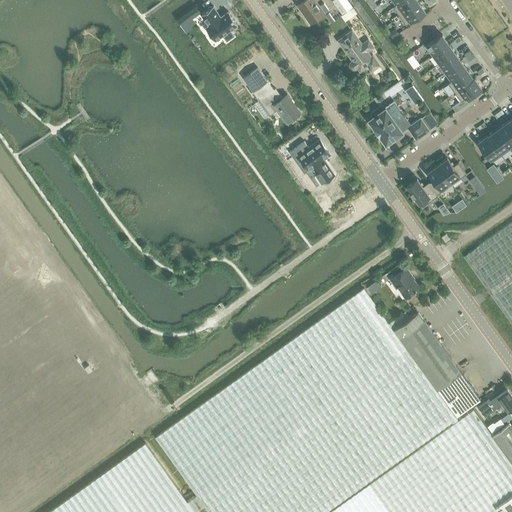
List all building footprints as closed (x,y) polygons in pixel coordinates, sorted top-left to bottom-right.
[(296,0),(299,3),(297,5),(302,12),(303,11),(310,22),(309,22),(310,23),(324,13),(328,10),(324,3),(319,6),(316,1),(317,0),(296,0)] [(332,0),(342,14),(353,7),(353,6),(348,0),(332,0)] [(417,0),(402,0),(393,7),(399,15),(419,2),(417,0)] [(419,2),(399,15),(406,25),(425,11),(419,2)] [(213,5),(201,14),(209,24),(205,27),(215,40),(223,35),(227,40),(234,35),(230,29),(238,24),(228,11),(221,16),(213,5)] [(196,6),(185,14),(187,17),(189,20),(200,12),(198,9),(196,6)] [(329,12),(325,15),(331,23),(335,20),(329,12)] [(389,33),(393,38),(394,37),(399,34),(399,33),(395,28),(389,33)] [(351,30),(338,40),(352,60),(351,61),(350,63),(350,65),(351,67),(353,68),(356,67),(357,66),(360,70),(367,64),(371,70),(379,64),(372,55),(370,56),(366,51),(373,46),(368,39),(361,44),(351,30)] [(442,34),(426,46),(432,55),(448,43),(442,34)] [(448,43),(432,55),(439,64),(455,52),(448,43)] [(455,52),(439,64),(445,72),(461,61),(455,52)] [(411,63),(414,68),(415,67),(419,65),(420,64),(416,59),(411,63)] [(461,61),(445,72),(451,81),(448,83),(467,69),(461,61)] [(258,68),(243,78),(253,92),(258,99),(258,100),(269,115),(277,109),(286,122),(299,112),(291,101),(292,100),(287,93),(282,97),(275,87),(273,89),(268,81),(258,68)] [(449,83),(443,88),(446,92),(448,96),(454,91),(455,92),(475,78),(474,77),(473,78),(467,69),(448,83),(449,83)] [(461,100),(452,106),(455,111),(468,102),(465,98),(467,97),(467,98),(472,94),(472,93),(481,87),(475,78),(455,92),(461,100)] [(377,96),(374,98),(381,108),(384,106),(377,96)] [(373,116),(369,119),(373,124),(380,135),(380,134),(386,143),(409,127),(417,138),(430,129),(422,118),(421,117),(411,124),(408,119),(394,101),(386,106),(381,110),(378,106),(370,112),(373,116)] [(430,112),(422,118),(430,129),(438,123),(435,119),(430,112)] [(511,132),(505,123),(496,129),(510,148),(511,148),(508,145),(511,142),(511,132)] [(487,134),(501,154),(510,148),(496,129),(488,135),(487,134)] [(487,134),(478,141),(481,145),(479,147),(483,152),(487,157),(488,155),(492,161),(501,154),(487,134)] [(305,141),(293,149),(298,155),(299,155),(309,169),(313,166),(319,175),(330,168),(323,159),(330,154),(320,139),(309,147),(305,141)] [(289,152),(284,155),(289,162),(293,158),(289,152)] [(447,157),(438,164),(452,184),(467,173),(458,162),(453,165),(447,157)] [(494,163),(487,168),(497,182),(504,177),(494,163)] [(438,164),(428,171),(434,179),(430,182),(429,183),(437,195),(438,194),(452,184),(438,164)] [(417,178),(407,185),(422,207),(439,195),(438,194),(437,195),(429,183),(430,182),(429,182),(423,186),(417,178)] [(480,194),(485,190),(479,181),(473,185),(480,194)] [(438,207),(443,214),(450,212),(444,203),(438,207)] [(511,221),(464,255),(491,293),(511,323),(511,221)] [(446,233),(441,236),(445,242),(450,238),(446,233)] [(392,267),(381,278),(385,283),(397,272),(392,267)] [(407,267),(391,278),(395,285),(397,284),(406,297),(420,287),(411,274),(412,274),(407,267)] [(377,280),(367,287),(371,293),(381,286),(377,280)] [(261,360),(155,436),(196,494),(204,505),(209,511),(324,511),(349,495),(456,418),(456,417),(394,328),(389,322),(364,287),(261,360)] [(405,311),(389,322),(394,328),(410,317),(405,311)] [(410,317),(394,328),(456,417),(480,399),(419,312),(418,311),(410,317)] [(153,369),(148,372),(154,383),(159,380),(153,369)] [(113,381),(121,394),(133,386),(137,392),(131,395),(140,409),(152,401),(131,370),(113,381)] [(488,399),(478,406),(485,415),(503,403),(508,410),(511,407),(511,396),(507,390),(490,401),(488,399)] [(511,511),(511,460),(491,433),(486,426),(474,408),(328,511),(511,511)] [(511,416),(509,412),(501,418),(505,424),(507,422),(511,418),(511,416)] [(490,424),(486,426),(491,433),(498,428),(496,425),(493,421),(490,424)] [(498,428),(491,433),(511,460),(511,429),(507,422),(505,424),(498,428)] [(195,511),(204,505),(196,494),(187,501),(144,441),(44,511),(195,511)]
